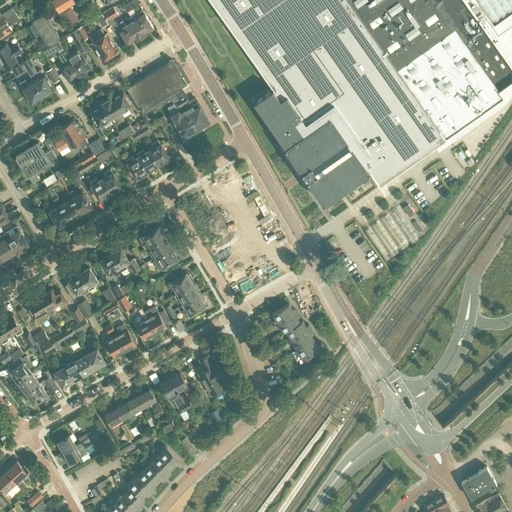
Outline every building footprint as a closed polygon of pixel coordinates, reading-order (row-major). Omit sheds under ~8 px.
[(76,1),(75,0),(52,0),(59,11),(76,1)] [(384,155),(392,168),(421,148),(421,147),(441,133),(444,138),(446,136),(504,95),(499,87),(511,78),(511,0),(213,0),(274,87),(273,88),(273,87),(255,100),(286,145),(286,146),(305,173),(325,201),(370,170),(367,166),(384,155)] [(114,6),(102,13),(108,22),(113,29),(118,26),(127,41),(132,37),(134,40),(141,36),(132,21),(126,25),(123,20),(117,24),(113,17),(118,14),(114,6)] [(16,13),(13,9),(12,7),(1,14),(0,13),(0,23),(15,13),(16,13)] [(70,7),(61,12),(68,24),(77,19),(70,7)] [(132,21),(141,36),(149,31),(147,28),(153,25),(142,8),(129,16),(132,21)] [(46,12),(32,21),(36,26),(45,42),(48,46),(61,38),(46,12)] [(19,19),(15,13),(0,23),(0,35),(3,34),(3,33),(4,33),(5,35),(12,31),(9,26),(19,19)] [(108,22),(102,13),(97,16),(103,25),(108,22)] [(36,26),(32,21),(26,25),(30,30),(36,26)] [(76,29),(83,40),(89,36),(82,25),(76,29)] [(100,28),(95,31),(110,55),(117,51),(106,33),(104,34),(100,28)] [(83,40),(76,29),(70,32),(82,52),(88,48),(83,40)] [(110,55),(95,31),(89,35),(93,41),(91,42),(102,60),(110,55)] [(42,38),(36,42),(41,49),(47,46),(42,38)] [(58,40),(50,45),(55,52),(63,47),(58,40)] [(0,58),(20,47),(17,42),(9,46),(7,42),(0,46),(0,58)] [(20,47),(0,58),(0,60),(5,68),(18,60),(15,56),(22,51),(20,47)] [(65,50),(59,54),(65,64),(60,67),(69,80),(75,76),(76,77),(80,74),(68,55),(65,50)] [(73,52),(68,55),(80,74),(84,72),(83,71),(90,67),(82,54),(80,55),(78,52),(75,54),(73,52)] [(176,94),(182,90),(180,87),(186,83),(173,60),(127,87),(143,114),(171,97),(176,94)] [(21,74),(16,66),(11,69),(16,77),(21,74)] [(59,79),(53,70),(52,67),(47,70),(54,82),(59,79)] [(41,85),(46,93),(53,88),(44,73),(44,74),(41,69),(30,75),(33,79),(32,79),(33,80),(38,87),(41,85)] [(33,80),(32,79),(28,82),(25,79),(19,82),(22,87),(21,87),(30,102),(39,97),(41,97),(44,96),(45,94),(46,93),(41,85),(38,87),(33,80)] [(183,90),(182,90),(176,94),(183,105),(185,109),(196,128),(208,121),(194,97),(189,100),(183,90)] [(123,91),(112,98),(120,112),(132,105),(123,91)] [(183,105),(176,94),(171,97),(178,108),(183,105)] [(120,112),(112,98),(111,96),(100,103),(101,105),(110,119),(113,117),(114,120),(119,116),(118,114),(120,112)] [(110,119),(101,105),(90,112),(99,126),(103,123),(106,127),(112,123),(110,119)] [(196,128),(185,109),(179,112),(178,111),(175,111),(173,112),(172,115),(175,121),(174,123),(176,126),(178,126),(184,135),(196,128)] [(163,127),(168,124),(169,124),(163,114),(158,118),(163,127)] [(143,119),(138,122),(142,127),(146,124),(143,119)] [(74,120),(67,124),(81,147),(88,142),(85,137),(84,137),(79,128),(80,127),(81,125),(79,121),(77,121),(75,122),(74,120)] [(142,127),(138,122),(132,126),(130,124),(118,131),(120,133),(123,139),(132,133),(137,130),(142,127)] [(81,147),(67,124),(60,128),(65,136),(63,137),(62,137),(61,136),(60,135),(59,135),(58,135),(57,136),(56,136),(55,137),(54,138),(54,139),(54,140),(54,141),(54,142),(55,143),(59,151),(70,144),(74,151),(81,147)] [(142,127),(137,130),(141,136),(143,135),(144,137),(151,132),(146,124),(142,127)] [(141,136),(137,130),(132,133),(135,140),(141,136)] [(92,150),(85,154),(89,160),(90,159),(95,156),(106,149),(108,148),(100,136),(88,144),(92,150)] [(114,144),(120,141),(116,136),(111,139),(114,144)] [(149,148),(159,164),(164,161),(166,162),(168,161),(168,159),(170,157),(160,141),(160,142),(158,139),(151,143),(153,146),(149,148)] [(21,165),(43,151),(38,142),(18,154),(17,158),(21,165)] [(118,144),(111,148),(116,157),(124,152),(118,144)] [(44,153),(43,151),(21,165),(27,174),(28,174),(32,182),(38,178),(34,170),(51,160),(53,162),(58,159),(51,148),(44,153)] [(159,164),(149,148),(145,151),(143,148),(137,152),(138,155),(148,171),(150,169),(152,170),(155,169),(155,167),(159,164)] [(109,155),(106,149),(95,156),(90,159),(94,165),(104,158),(109,155)] [(89,160),(85,154),(79,158),(83,164),(89,160)] [(138,155),(134,157),(133,154),(126,159),(128,161),(127,162),(137,177),(139,176),(141,177),(144,175),(144,173),(148,171),(138,155)] [(74,168),(78,174),(83,171),(80,165),(74,168)] [(59,178),(68,172),(65,166),(55,172),(59,178)] [(78,174),(74,168),(68,172),(76,185),(82,181),(78,174)] [(102,177),(112,193),(117,190),(119,191),(120,190),(120,188),(123,186),(117,176),(117,175),(116,173),(114,173),(113,171),(112,171),(111,168),(104,172),(106,175),(102,177)] [(112,193),(102,177),(98,180),(96,177),(90,181),(92,184),(91,184),(101,200),(103,199),(105,200),(107,198),(107,196),(112,193)] [(51,185),(47,188),(53,198),(57,195),(51,185)] [(72,197),(81,212),(85,210),(88,211),(90,209),(90,207),(92,206),(83,192),(79,194),(76,190),(75,191),(74,190),(69,193),(72,197)] [(81,212),(72,197),(61,204),(70,219),(75,216),(77,217),(80,216),(80,213),(81,212)] [(409,216),(414,212),(408,203),(403,207),(409,216)] [(70,219),(61,204),(50,211),(59,226),(65,222),(67,224),(70,222),(70,219)] [(0,224),(0,225),(8,220),(6,215),(5,214),(0,217),(0,224)] [(159,226),(158,225),(149,230),(148,228),(143,231),(144,233),(143,234),(138,237),(144,248),(165,236),(162,231),(163,229),(161,226),(159,226)] [(7,238),(15,251),(16,250),(18,252),(24,248),(23,246),(27,243),(19,230),(7,238)] [(0,253),(3,258),(15,251),(7,238),(4,233),(0,235),(0,253)] [(165,236),(144,248),(149,245),(151,249),(148,251),(152,258),(171,247),(170,245),(171,243),(169,240),(167,240),(165,236)] [(134,254),(139,251),(136,246),(131,249),(134,254)] [(174,251),(171,247),(152,258),(159,269),(162,267),(178,258),(177,256),(178,254),(176,251),(174,251)] [(115,250),(109,253),(120,271),(127,267),(124,263),(127,261),(128,261),(120,248),(115,251),(115,250)] [(142,256),(139,251),(134,254),(137,259),(142,256)] [(120,271),(109,253),(104,256),(104,257),(100,260),(108,273),(112,270),(114,274),(120,271)] [(511,253),(507,260),(505,259),(503,263),(502,262),(502,263),(504,264),(498,273),(511,291),(511,253)] [(370,268),(380,262),(377,257),(367,263),(370,268)] [(133,258),(128,261),(127,261),(134,272),(140,269),(133,258)] [(378,289),(354,259),(342,268),(366,299),(378,289)] [(173,270),(175,269),(180,266),(178,262),(171,266),(173,270)] [(84,269),(78,272),(89,289),(95,286),(93,282),(97,280),(89,267),(85,270),(84,269)] [(89,289),(78,272),(74,275),(74,276),(69,280),(76,292),(81,289),(83,293),(89,289)] [(177,292),(193,283),(190,278),(191,276),(189,273),(187,273),(186,272),(177,277),(174,276),(172,277),(172,280),(170,281),(170,282),(167,283),(171,290),(175,288),(177,292)] [(498,308),(509,289),(493,279),(481,298),(498,308)] [(117,283),(110,287),(112,292),(116,297),(123,293),(117,283)] [(193,283),(177,292),(174,294),(178,301),(181,299),(183,303),(199,294),(196,289),(197,287),(195,284),(193,284),(193,283)] [(112,292),(110,287),(109,286),(102,291),(109,301),(116,297),(112,292)] [(40,296),(51,314),(55,311),(52,307),(59,302),(62,306),(68,302),(61,289),(55,292),(52,288),(40,296)] [(199,294),(183,303),(186,307),(183,309),(186,316),(189,314),(190,315),(192,313),(194,314),(196,313),(196,311),(205,305),(205,303),(206,301),(204,298),(202,299),(199,294)] [(124,311),(127,309),(131,306),(125,295),(118,299),(124,311)] [(51,314),(40,296),(27,304),(35,317),(44,312),(47,316),(51,314)] [(78,306),(84,317),(93,311),(86,298),(76,304),(78,306)] [(101,309),(105,314),(119,306),(116,300),(101,309)] [(273,312),(278,322),(284,332),(286,330),(300,322),(297,317),(300,315),(299,315),(298,313),(295,315),(296,317),(294,318),(289,310),(292,309),(289,303),(273,312)] [(168,312),(173,309),(170,304),(165,307),(168,312)] [(160,313),(155,305),(144,311),(147,317),(156,332),(161,329),(163,330),(165,328),(165,327),(167,326),(164,320),(169,317),(165,310),(160,313)] [(84,317),(78,306),(71,310),(77,321),(84,317)] [(177,315),(173,309),(168,312),(171,318),(177,315)] [(7,317),(3,319),(11,333),(15,330),(17,334),(23,330),(21,327),(13,313),(11,314),(10,313),(7,315),(7,317)] [(151,336),(151,335),(156,332),(147,317),(142,320),(140,316),(138,315),(135,317),(135,319),(137,323),(136,323),(145,338),(146,337),(148,338),(151,336)] [(78,322),(82,329),(89,325),(85,318),(78,322)] [(260,332),(264,329),(258,318),(253,321),(260,332)] [(0,337),(2,340),(1,340),(3,342),(9,338),(7,335),(11,333),(3,319),(0,321),(0,337)] [(307,335),(303,327),(309,324),(308,324),(306,325),(303,320),(300,322),(286,330),(297,349),(313,339),(310,334),(307,335)] [(120,333),(116,335),(125,350),(130,347),(132,347),(135,346),(135,344),(136,344),(128,329),(127,329),(124,323),(117,327),(120,333)] [(47,342),(50,340),(43,329),(33,335),(40,347),(41,346),(47,342)] [(68,330),(62,334),(64,338),(71,335),(68,330)] [(31,346),(36,342),(29,331),(23,334),(31,346)] [(64,338),(62,334),(56,338),(58,342),(64,338)] [(125,350),(116,335),(105,342),(114,357),(115,356),(117,356),(119,355),(119,353),(125,350)] [(316,350),(313,346),(316,345),(313,339),(297,349),(302,358),(301,358),(304,363),(320,354),(317,350),(319,349),(324,346),(323,344),(316,347),(317,349),(316,350)] [(47,342),(41,346),(47,356),(56,350),(50,340),(47,342)] [(97,347),(86,354),(94,367),(99,364),(101,366),(103,364),(104,362),(105,361),(97,347)] [(11,356),(11,355),(8,351),(0,356),(0,357),(3,362),(11,356)] [(86,354),(76,359),(84,373),(85,373),(87,374),(89,372),(90,370),(94,367),(86,354)] [(225,386),(225,385),(228,383),(224,376),(224,375),(216,362),(214,364),(208,354),(199,359),(205,369),(199,373),(203,378),(201,379),(202,381),(204,380),(212,394),(225,386)] [(84,373),(76,359),(66,365),(73,379),(79,376),(81,377),(83,376),(83,374),(84,373)] [(18,381),(31,372),(23,361),(10,370),(11,371),(9,373),(12,376),(15,376),(18,381)] [(63,361),(52,367),(63,385),(64,384),(66,386),(69,384),(69,382),(73,379),(66,365),(63,361)] [(46,377),(51,374),(48,369),(43,371),(46,377)] [(169,377),(179,394),(183,392),(181,387),(186,384),(179,371),(175,374),(174,373),(170,375),(170,377),(169,377)] [(31,372),(18,381),(17,384),(20,387),(22,387),(26,392),(39,382),(31,372)] [(51,374),(46,377),(44,379),(52,390),(58,386),(51,374)] [(179,394),(169,377),(168,377),(164,378),(164,380),(159,382),(169,400),(173,398),(177,405),(179,404),(183,411),(187,408),(183,402),(179,394)] [(47,393),(39,382),(26,392),(29,396),(28,399),(30,401),(33,401),(34,403),(47,393)] [(149,388),(138,394),(144,406),(155,399),(149,388)] [(144,406),(138,394),(127,401),(133,412),(144,406)] [(183,402),(187,408),(191,406),(187,399),(183,402)] [(133,412),(127,401),(116,407),(122,418),(127,415),(129,420),(136,416),(133,412)] [(159,402),(155,405),(158,412),(163,409),(159,402)] [(122,418),(116,407),(105,413),(111,424),(122,418)] [(225,420),(217,408),(210,412),(217,425),(225,420)] [(153,430),(157,427),(147,409),(143,411),(153,430)] [(100,417),(95,419),(94,420),(100,431),(106,428),(100,417)] [(121,455),(153,436),(156,434),(154,430),(147,434),(140,421),(135,424),(143,436),(119,450),(121,455)] [(171,421),(162,426),(165,432),(175,427),(171,421)] [(126,422),(121,424),(125,432),(126,431),(128,435),(131,433),(129,429),(129,428),(126,422)] [(81,442),(88,437),(86,432),(78,437),(81,442)] [(63,451),(75,444),(69,434),(57,440),(63,451)] [(81,442),(75,444),(63,451),(69,462),(81,455),(87,452),(84,446),(91,442),(88,437),(81,442)] [(181,440),(183,441),(193,454),(197,450),(185,437),(181,440)] [(101,444),(104,449),(104,450),(115,444),(112,438),(101,444)] [(161,451),(174,465),(180,459),(167,445),(161,451)] [(174,465),(161,451),(144,468),(157,482),(162,477),(159,475),(166,468),(168,471),(174,465)] [(493,471),(503,466),(498,456),(488,461),(493,471)] [(7,468),(6,469),(16,481),(27,471),(16,459),(11,465),(9,464),(6,467),(7,468)] [(495,477),(490,468),(488,468),(487,465),(462,480),(471,496),(496,482),(493,478),(495,477)] [(157,482),(144,468),(128,484),(131,486),(142,497),(146,493),(144,490),(150,484),(153,486),(157,482)] [(16,481),(6,469),(4,470),(3,469),(0,472),(1,474),(0,474),(0,485),(5,491),(16,481)] [(142,497),(131,486),(116,501),(126,511),(131,511),(134,510),(131,508),(137,501),(140,504),(145,499),(142,497)] [(38,490),(30,497),(35,502),(43,495),(38,490)] [(498,492),(477,504),(475,505),(478,511),(504,511),(508,510),(498,492)] [(91,498),(93,503),(101,498),(99,494),(91,498)] [(452,511),(448,504),(450,503),(444,494),(424,505),(426,510),(422,511),(452,511)] [(35,502),(30,497),(27,500),(31,505),(35,502)] [(42,500),(33,508),(36,511),(37,511),(46,504),(42,500)] [(126,511),(116,501),(104,511),(126,511)] [(18,503),(13,508),(17,511),(23,511),(25,511),(18,503)]
